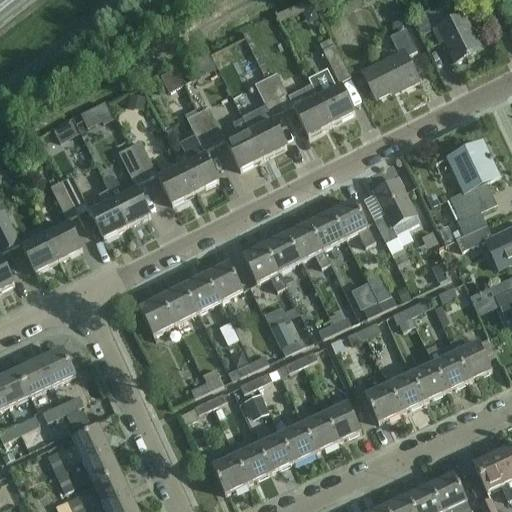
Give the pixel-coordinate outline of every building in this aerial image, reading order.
[(463,0),(452,0),(460,16),(470,11),(463,0)] [(311,2),(278,17),(281,25),(315,10),(311,2)] [(441,47),(444,46),(456,68),(482,55),(464,19),(434,34),(441,47)] [(400,59),(363,77),(376,104),(400,92),(402,95),(419,86),(407,62),(417,57),(406,34),(391,41),(400,59)] [(340,88),(351,82),(335,50),(324,56),(340,88)] [(308,83),(313,91),(333,130),(356,119),(342,90),(337,93),(330,80),(328,78),(325,77),(321,77),(308,83)] [(278,78),(267,84),(272,95),(283,116),(294,111),(286,96),(278,78)] [(272,95),(267,84),(256,89),(272,122),(283,116),(272,95)] [(303,96),(299,89),(286,96),(294,111),(296,114),(309,142),(333,130),(313,91),(303,96)] [(131,98),(129,109),(141,110),(142,99),(131,98)] [(105,105),(95,110),(104,128),(113,123),(105,105)] [(209,113),(198,118),(215,150),(225,145),(209,113)] [(215,150),(198,118),(188,123),(204,156),(215,150)] [(265,164),(251,136),(250,137),(244,124),(233,129),(240,142),(227,148),(241,176),(265,164)] [(287,153),(274,125),(251,136),(265,164),(287,153)] [(464,197),(452,203),(463,225),(492,211),(482,190),(500,182),(480,140),(445,157),(464,197)] [(141,147),(130,152),(144,178),(147,184),(158,179),(141,147)] [(144,178),(130,152),(119,157),(135,190),(147,184),(144,178)] [(205,159),(183,170),(197,198),(219,187),(205,159)] [(197,198),(183,170),(159,182),(173,210),(197,198)] [(125,200),(116,182),(108,180),(103,182),(109,194),(114,204),(128,232),(151,221),(137,193),(125,200)] [(72,181),(62,186),(78,218),(88,213),(72,181)] [(387,248),(398,242),(396,238),(420,226),(417,220),(399,185),(374,197),(386,220),(375,225),(387,248)] [(78,218),(62,186),(51,192),(67,224),(78,218)] [(128,232),(114,204),(109,194),(99,199),(105,209),(90,216),(104,244),(128,232)] [(434,197),(425,202),(430,212),(439,207),(434,197)] [(376,247),(370,234),(356,206),(333,218),(347,245),(359,239),(365,252),(376,247)] [(4,215),(0,216),(0,231),(10,252),(21,247),(4,215)] [(347,245),(333,218),(311,229),(325,256),(347,245)] [(69,227),(47,238),(61,266),(83,255),(69,227)] [(325,256),(311,229),(289,240),(302,267),(316,261),(322,274),(331,270),(325,256)] [(462,257),(485,246),(499,275),(511,268),(511,233),(493,243),(487,230),(465,241),(456,245),(462,257)] [(0,257),(10,252),(0,231),(0,257)] [(461,232),(452,236),(456,245),(465,241),(461,232)] [(61,266),(47,238),(22,250),(36,278),(61,266)] [(302,267),(289,240),(267,251),(280,279),(302,267)] [(280,279),(267,251),(244,262),(258,290),(270,283),(277,298),(287,293),(280,279)] [(1,261),(0,261),(0,296),(14,289),(1,261)] [(441,267),(433,271),(441,286),(448,282),(441,267)] [(231,268),(208,280),(222,308),(245,296),(231,268)] [(222,308),(208,280),(186,291),(200,319),(222,308)] [(511,281),(492,291),(500,309),(507,325),(511,322),(511,281)] [(462,288),(453,292),(460,306),(469,302),(462,288)] [(397,294),(403,305),(411,301),(405,290),(397,294)] [(200,319),(186,291),(164,302),(178,330),(200,319)] [(438,299),(441,306),(455,299),(452,292),(438,299)] [(394,301),(378,308),(382,315),(397,308),(394,301)] [(178,330),(164,302),(141,314),(155,342),(178,330)] [(421,306),(407,313),(411,320),(425,314),(421,306)] [(382,315),(378,308),(363,315),(367,322),(382,315)] [(411,320),(407,313),(393,319),(396,327),(411,320)] [(222,337),(234,333),(228,316),(217,319),(222,337)] [(348,322),(333,329),(337,337),(351,330),(348,322)] [(272,332),(271,333),(285,361),(291,358),(288,350),(294,347),(284,326),(283,327),(272,332)] [(366,341),(380,334),(377,327),(363,333),(366,341)] [(333,329),(319,336),(323,344),(324,343),(337,337),(333,329)] [(366,341),(363,333),(349,340),(352,347),(366,341)] [(294,347),(288,350),(291,358),(306,351),(302,343),(294,347)] [(479,348),(466,354),(460,343),(450,347),(456,359),(469,387),(492,376),(479,348)] [(341,344),(332,348),(336,358),(345,353),(341,344)] [(469,387),(456,359),(443,365),(436,350),(427,355),(434,369),(433,369),(447,397),(469,387)] [(63,354),(40,365),(53,392),(76,381),(63,354)] [(243,355),(232,360),(238,371),(248,366),(243,355)] [(314,357),(299,363),(303,371),(317,365),(314,357)] [(265,360),(251,367),(254,375),(269,369),(265,360)] [(299,363),(285,370),(289,378),(303,371),(299,363)] [(53,392),(40,365),(18,375),(31,402),(53,392)] [(251,367),(236,374),(240,382),(254,375),(251,367)] [(447,397),(433,369),(411,379),(424,408),(447,397)] [(31,402),(18,375),(0,383),(0,392),(9,412),(31,402)] [(269,378),(255,384),(258,392),(272,386),(269,378)] [(424,408),(411,379),(389,390),(402,418),(424,408)] [(220,382),(206,388),(209,396),(224,390),(220,382)] [(255,384),(240,391),(244,399),(258,392),(255,384)] [(206,388),(191,395),(195,403),(209,396),(206,388)] [(402,418),(389,390),(366,401),(379,429),(402,418)] [(174,391),(167,395),(172,404),(179,400),(174,391)] [(0,416),(9,412),(0,392),(0,416)] [(224,399),(210,405),(213,413),(228,407),(224,399)] [(252,423),(268,415),(260,400),(244,407),(252,423)] [(80,401),(62,409),(66,419),(85,410),(80,401)] [(210,405),(195,412),(199,420),(213,413),(210,405)] [(48,427),(66,419),(62,409),(43,418),(48,427)] [(348,409),(325,420),(338,448),(362,437),(348,409)] [(222,412),(215,415),(219,424),(225,421),(222,412)] [(338,448),(325,420),(303,430),(316,459),(338,448)] [(34,422),(15,431),(20,439),(38,431),(34,422)] [(316,459),(303,430),(280,441),(294,469),(316,459)] [(0,447),(1,448),(20,439),(15,431),(0,437),(0,447)] [(74,443),(84,466),(110,454),(100,431),(74,443)] [(294,469),(280,441),(258,451),(271,479),(294,469)] [(271,479),(258,451),(236,462),(249,490),(271,479)] [(511,451),(498,458),(511,488),(511,451)] [(120,476),(110,454),(84,466),(95,489),(120,476)] [(46,460),(55,479),(65,474),(56,456),(46,460)] [(12,457),(3,461),(6,468),(15,463),(12,457)] [(511,503),(511,488),(498,458),(475,469),(488,497),(501,491),(508,505),(511,503)] [(249,490),(236,462),(212,472),(226,501),(249,490)] [(74,493),(65,474),(55,479),(64,498),(74,493)] [(131,499),(120,476),(95,489),(105,511),(131,499)] [(470,511),(455,478),(432,489),(442,511),(470,511)] [(442,511),(432,489),(409,499),(415,511),(442,511)] [(136,511),(131,499),(105,511),(136,511)] [(415,511),(409,499),(387,510),(387,511),(415,511)] [(67,505),(70,511),(82,511),(77,500),(67,505)] [(494,511),(491,503),(479,509),(480,511),(494,511)]
